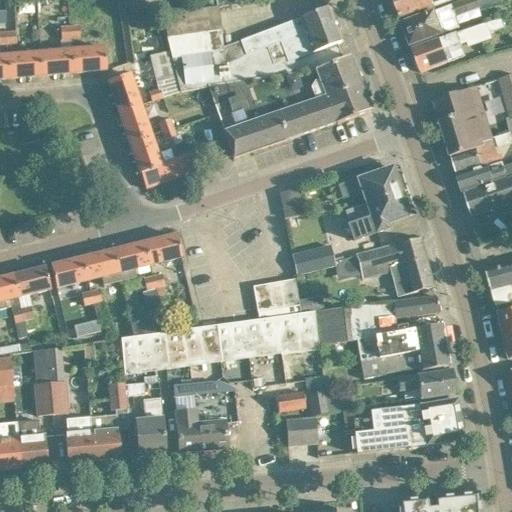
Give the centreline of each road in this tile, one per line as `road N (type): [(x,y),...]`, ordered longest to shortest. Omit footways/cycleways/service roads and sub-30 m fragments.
road 1 (residential): [(0,510),(500,465)]
road 2 (tertiary): [(500,465),(476,345),(412,135)]
road 3 (residential): [(412,135),(137,224)]
road 4 (residential): [(137,224),(85,96),(0,99)]
road 5 (tertiary): [(412,135),(360,0)]
road 6 (residential): [(137,224),(0,259)]
